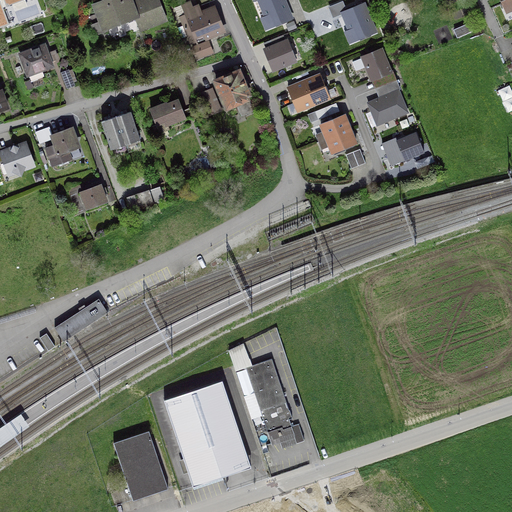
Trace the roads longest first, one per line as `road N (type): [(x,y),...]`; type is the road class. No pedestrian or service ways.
road 1 (residential): [(248,58),(285,154),(289,184),(275,201),(98,292),(0,330)]
road 2 (residential): [(0,130),(248,58)]
road 3 (residential): [(511,408),(291,483)]
